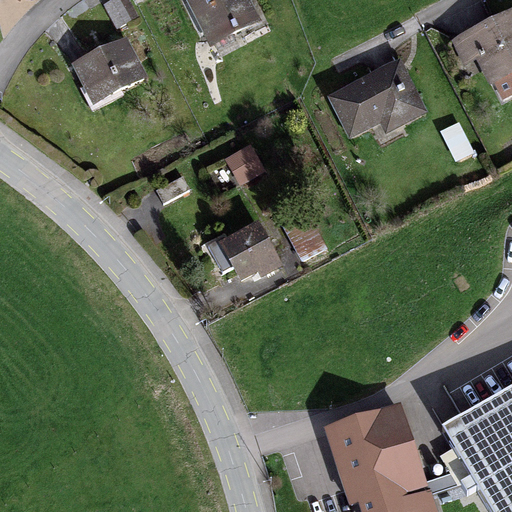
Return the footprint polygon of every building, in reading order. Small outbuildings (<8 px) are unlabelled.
[(127,0),(110,0),(104,3),(118,29),(137,18),(127,0)] [(246,0),(188,0),(212,45),(258,22),(246,0)] [(511,8),(452,41),(465,65),(478,57),(493,84),(494,83),(503,100),(511,94),(511,8)] [(147,76),(127,38),(73,65),(93,104),(147,76)] [(427,110),(400,58),(327,96),(348,138),(378,123),(383,133),(427,110)] [(458,122),(440,131),(455,160),(473,151),(458,122)] [(251,144),(225,158),(240,186),(266,172),(251,144)] [(183,179),(157,193),(163,205),(189,191),(183,179)] [(284,225),(302,261),(327,248),(309,213),(284,225)] [(260,220),(208,247),(222,274),(233,268),(240,281),(281,260),(260,220)] [(511,511),(511,384),(443,424),(492,511),(511,511)] [(436,511),(398,403),(325,428),(351,504),(360,501),(363,511),(436,511)]
